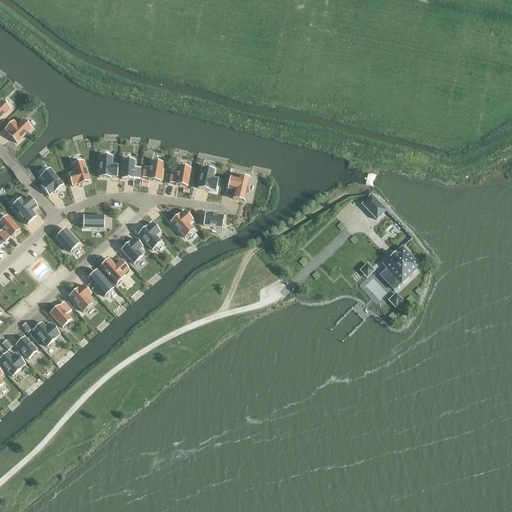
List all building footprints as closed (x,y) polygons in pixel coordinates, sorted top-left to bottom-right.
[(0,120),(11,109),(2,100),(0,102),(0,120)] [(32,128),(23,119),(17,126),(12,121),(4,129),(9,134),(8,134),(17,143),(32,128)] [(112,157),(100,156),(99,177),(111,178),(111,177),(117,177),(118,165),(112,164),(112,157)] [(135,161),(123,160),(121,179),(134,179),(140,179),(140,168),(134,168),(135,161)] [(90,182),(83,162),(72,165),(74,173),(68,175),(72,186),(78,184),(78,185),(90,182)] [(163,164),(151,162),(150,169),(144,168),(143,178),(148,179),(148,180),(160,182),(163,164)] [(190,169),(179,167),(178,174),(171,173),(170,183),(176,184),(176,185),(187,187),(190,169)] [(214,170),(203,167),(199,188),(210,191),(210,190),(215,191),(218,179),(213,178),(214,170)] [(63,185),(50,169),(40,177),(45,182),(41,186),(49,196),(53,192),(54,193),(63,185)] [(250,178),(239,176),(238,179),(232,177),(229,189),(236,190),(234,199),(245,202),(250,178)] [(377,220),(386,211),(371,195),(362,205),(377,220)] [(36,206),(28,197),(23,201),(21,199),(11,207),(27,225),(37,217),(31,211),(36,206)] [(193,220),(185,211),(180,215),(180,214),(171,222),(186,238),(194,230),(188,224),(193,220)] [(224,216),(206,214),(204,225),(222,228),(224,216)] [(20,230),(7,216),(0,221),(0,226),(3,230),(0,232),(0,236),(5,242),(10,238),(11,238),(20,230)] [(104,217),(83,216),(83,228),(104,229),(104,217)] [(160,233),(152,224),(148,227),(147,227),(139,235),(153,250),(161,242),(156,237),(160,233)] [(79,245),(65,229),(56,237),(70,252),(79,245)] [(142,247),(135,239),(131,243),(130,243),(122,251),(135,264),(143,256),(138,251),(142,247)] [(386,269),(380,275),(394,291),(401,284),(401,285),(421,266),(403,246),(382,265),(386,269)] [(115,266),(109,260),(100,268),(116,285),(125,277),(123,275),(128,270),(120,261),(115,266)] [(113,290),(97,272),(88,280),(105,297),(113,290)] [(91,295),(83,285),(79,289),(78,289),(69,297),(83,312),(92,304),(87,298),(91,295)] [(71,311),(63,303),(59,307),(59,306),(50,315),(62,328),(71,320),(67,315),(71,311)] [(46,328),(42,323),(32,332),(46,348),(56,339),(55,338),(60,334),(50,324),(46,328)] [(37,351),(25,338),(15,347),(27,360),(37,351)] [(25,365),(15,354),(10,358),(7,354),(0,359),(0,365),(12,378),(21,370),(20,369),(25,365)]
